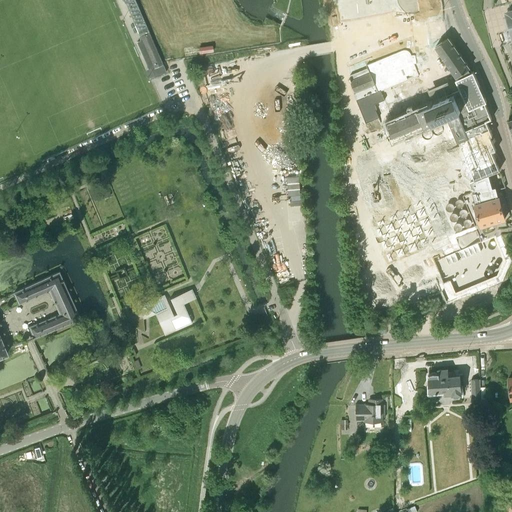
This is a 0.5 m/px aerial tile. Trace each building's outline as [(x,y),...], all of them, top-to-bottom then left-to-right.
[(140,40),(137,42),(148,68),(151,67),(155,76),(166,71),(135,0),(123,0),(125,3),(139,36),(140,40)] [(442,113),(470,181),(474,192),(473,193),(475,202),(474,203),(481,226),(505,218),(497,189),(488,192),(487,188),(489,187),(485,176),(500,170),(492,152),(496,150),(491,136),(493,135),(487,121),(492,119),(486,102),(487,102),(485,97),(480,85),(480,86),(473,71),(471,72),(469,69),(470,67),(448,37),(436,46),(458,78),(457,80),(459,84),(453,87),(430,96),(375,120),(382,138),(442,113)] [(407,49),(364,66),(374,92),(380,90),(417,75),(407,49)] [(250,63),(206,69),(209,99),(217,98),(217,102),(232,101),(230,90),(244,88),(246,100),(241,100),(242,105),(245,105),(246,116),(257,114),(250,63)] [(354,100),(362,123),(377,117),(372,104),(383,100),(380,90),(374,92),(354,100)] [(254,129),(260,128),(259,120),(252,122),(254,129)] [(238,166),(239,177),(270,175),(270,167),(259,167),(259,164),(238,166)] [(449,279),(457,300),(511,277),(511,260),(499,228),(493,230),(494,233),(482,238),(477,225),(455,234),(460,246),(433,257),(443,281),(449,279)] [(33,338),(80,318),(60,271),(14,292),(19,304),(48,291),(51,298),(52,297),(58,312),(51,315),(51,317),(29,326),(33,335),(30,336),(31,339),(31,338),(31,339),(33,338)] [(434,280),(421,285),(424,294),(438,289),(434,280)] [(155,313),(161,325),(165,335),(192,322),(183,303),(196,298),(192,288),(183,292),(170,298),(176,313),(173,314),(164,294),(138,306),(143,318),(155,313)] [(441,302),(439,296),(427,301),(429,306),(441,302)] [(462,394),(461,385),(460,375),(456,375),(455,371),(448,372),(448,369),(438,370),(439,373),(437,373),(435,372),(433,372),(431,373),(429,373),(431,392),(444,391),(444,395),(452,394),(452,395),(462,394)] [(383,422),(383,408),(383,398),(370,398),(370,403),(365,403),(365,404),(356,404),(356,420),(364,420),(365,422),(383,422)]
